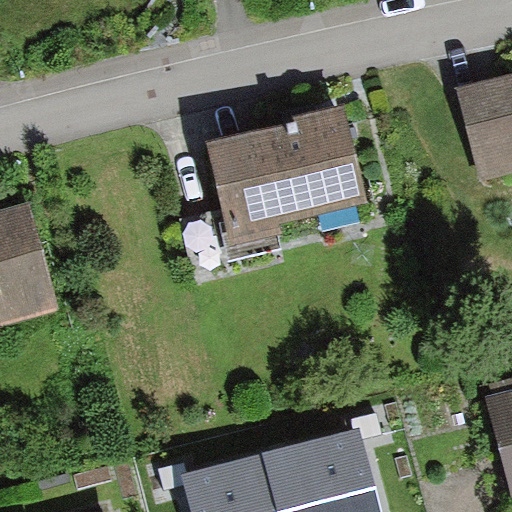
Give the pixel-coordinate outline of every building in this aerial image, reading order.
[(511,71),(439,89),(465,194),(511,182),(511,71)] [(329,106),(182,143),(204,233),(352,196),(329,106)] [(6,206),(0,208),(0,321),(36,311),(6,206)] [(511,511),(511,393),(466,406),(495,511),(511,511)] [(381,511),(359,428),(262,454),(277,511),(381,511)] [(277,511),(262,454),(182,476),(191,511),(277,511)]
